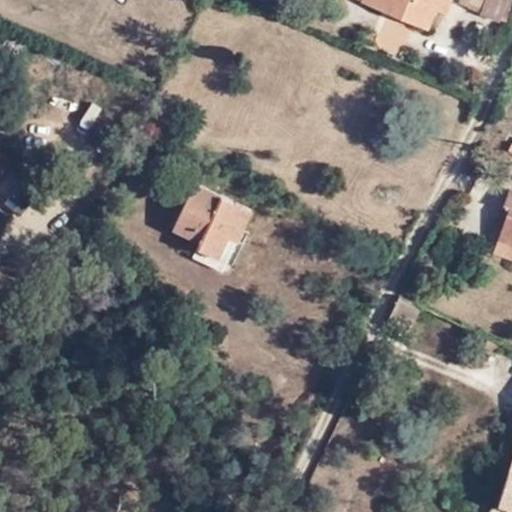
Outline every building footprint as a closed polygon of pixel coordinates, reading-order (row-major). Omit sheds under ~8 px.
[(446,0),(357,0),(357,2),(424,30),(433,12),(440,14),(446,0)] [(479,10),(483,0),(470,0),(468,7),(479,10)] [(504,0),(483,0),(479,10),(498,17),(504,0)] [(315,88),(329,56),(227,12),(214,46),(315,88)] [(0,164),(0,204),(23,218),(44,181),(4,158),(0,164)] [(225,269),(251,210),(195,186),(176,229),(199,241),(193,257),(225,269)] [(509,207),(500,235),(511,239),(511,190),(509,190),(502,205),(509,207)] [(511,239),(500,235),(494,251),(511,257),(511,239)] [(409,336),(421,306),(398,296),(385,327),(409,336)] [(486,341),(482,349),(492,353),(496,345),(486,341)] [(511,456),(497,502),(511,506),(511,456)]
